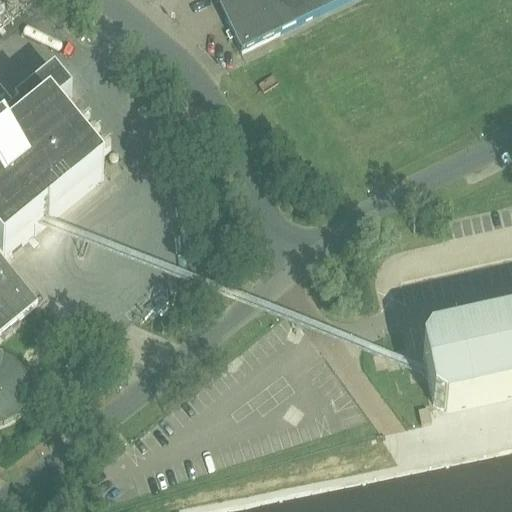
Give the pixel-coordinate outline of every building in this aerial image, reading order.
[(38,0),(37,1),(46,12),(59,0),(38,0)] [(214,0),(241,55),(353,0),(214,0)] [(0,424),(2,424),(6,422),(10,419),(13,416),(16,413),(13,411),(14,409),(15,405),(15,401),(15,397),(14,393),(12,389),(9,385),(6,383),(3,380),(5,377),(0,375),(0,338),(35,310),(0,268),(0,265),(100,183),(45,117),(67,99),(51,79),(13,110),(0,93),(0,424)] [(511,326),(430,345),(422,359),(425,376),(432,406),(445,415),(511,399),(511,326)] [(428,412),(418,414),(421,428),(431,426),(428,412)]
